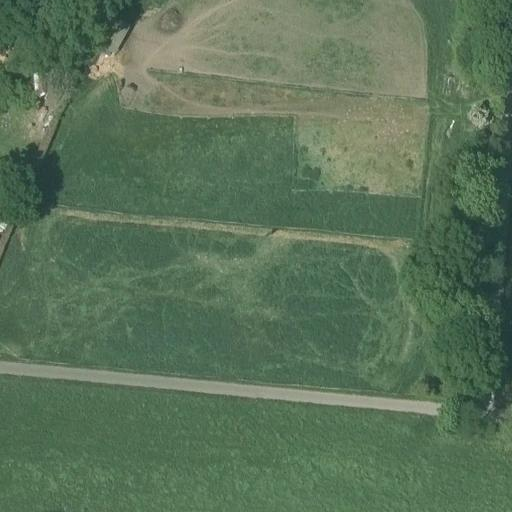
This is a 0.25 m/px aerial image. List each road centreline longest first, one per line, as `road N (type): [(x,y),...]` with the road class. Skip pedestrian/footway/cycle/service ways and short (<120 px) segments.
road 1 (track): [(482,415),(0,370)]
road 2 (track): [(482,415),(511,66)]
